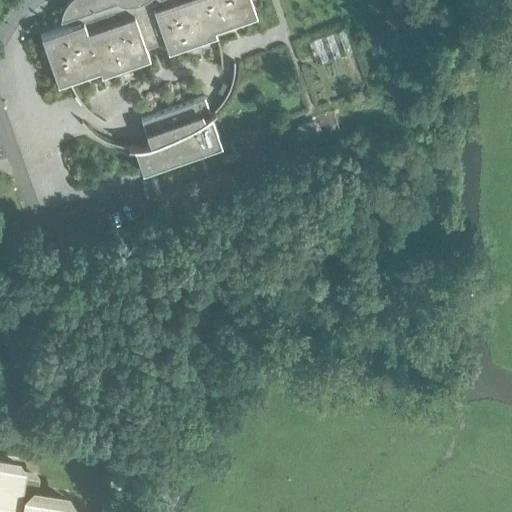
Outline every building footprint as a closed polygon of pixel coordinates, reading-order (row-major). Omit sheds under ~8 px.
[(216,32),(214,28),(256,13),(255,12),(250,0),(170,0),(162,3),(161,0),(67,0),(65,3),(62,8),(61,14),(60,20),(70,16),(72,23),(40,34),(40,35),(41,35),(46,50),(40,52),(40,54),(41,53),(44,63),(50,61),(57,81),(56,81),(57,82),(99,68),(100,73),(121,65),(123,70),(133,67),(134,67),(132,61),(149,56),(146,46),(164,40),(167,49),(184,43),(186,49),(187,49),(187,48),(196,45),(195,40),(216,32)] [(344,27),(309,39),(317,62),(352,50),(344,27)] [(334,63),(338,76),(345,73),(341,61),(334,63)] [(141,169),(141,170),(220,142),(220,141),(204,96),(204,95),(140,117),(141,118),(149,142),(144,144),(139,145),(133,145),(141,168),(141,169)] [(229,170),(203,179),(210,197),(235,188),(229,170)] [(167,204),(159,207),(162,215),(170,212),(167,204)] [(65,511),(67,499),(31,493),(34,474),(18,472),(19,465),(0,461),(0,511),(65,511)]
